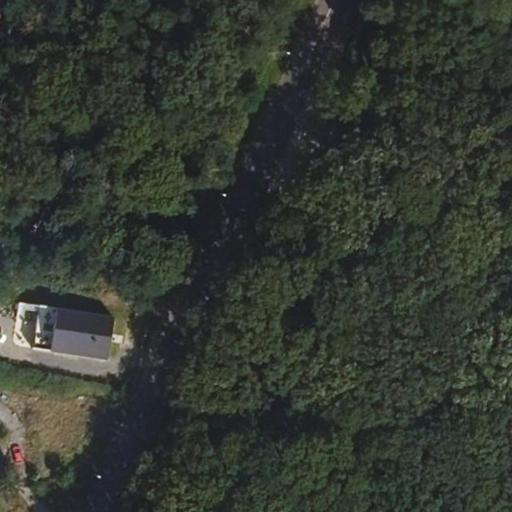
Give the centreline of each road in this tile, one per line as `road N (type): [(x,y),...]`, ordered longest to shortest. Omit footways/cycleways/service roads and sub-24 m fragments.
road 1 (secondary): [(333,0),(104,511)]
road 2 (track): [(113,511),(288,126)]
road 3 (track): [(511,275),(503,215),(449,84),(471,0)]
